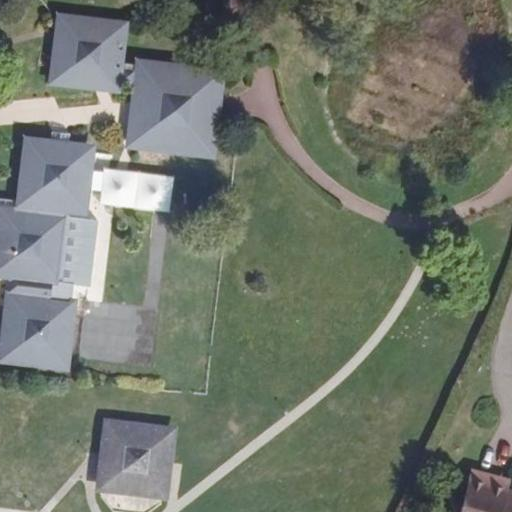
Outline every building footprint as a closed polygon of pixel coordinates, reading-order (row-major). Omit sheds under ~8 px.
[(119,21),(57,14),(49,74),(113,83),(113,75),(136,77),(129,138),(207,146),(217,65),(139,56),(138,64),(115,62),(119,21)] [(46,138),(64,140),(65,125),(47,124),(46,138)] [(83,141),(64,140),(46,138),(26,135),(18,192),(0,189),(0,203),(2,204),(0,219),(0,263),(10,265),(1,348),(59,355),(68,275),(84,276),(92,209),(64,206),(65,199),(78,200),(79,181),(97,182),(96,195),(165,203),(169,167),(100,160),(99,164),(82,163),(83,141)] [(102,405),(97,457),(94,480),(171,490),(178,414),(102,405)] [(472,473),(461,511),(511,511),(511,506),(502,504),(494,503),(499,480),(472,473)] [(507,481),(499,480),(494,503),(502,504),(507,481)]
